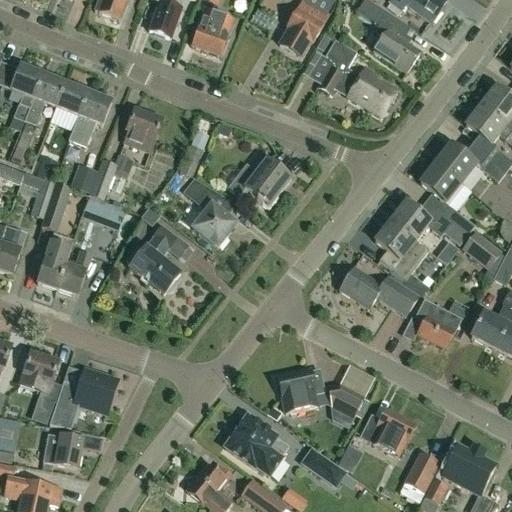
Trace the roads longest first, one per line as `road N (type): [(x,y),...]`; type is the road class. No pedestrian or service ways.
road 1 (residential): [(381,170),(0,12)]
road 2 (residential): [(511,433),(272,309)]
road 3 (residential): [(381,170),(508,0)]
road 4 (residential): [(272,309),(381,170)]
road 5 (residential): [(155,366),(0,313)]
road 6 (residential): [(80,511),(155,366)]
road 7 (residential): [(116,511),(210,384)]
